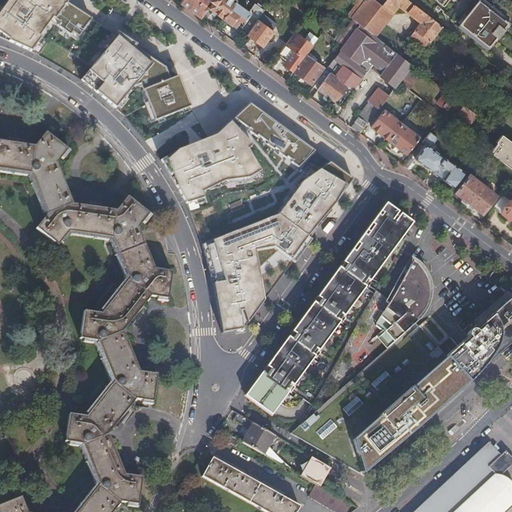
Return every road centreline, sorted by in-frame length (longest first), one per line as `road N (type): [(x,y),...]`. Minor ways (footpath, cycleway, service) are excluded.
road 1 (residential): [(0,54),(42,71),(91,106),(169,198),(199,282),(211,373)]
road 2 (residential): [(377,175),(355,147),(154,0)]
road 3 (residential): [(377,175),(229,382)]
road 4 (secondary): [(511,396),(383,511)]
road 5 (residential): [(511,263),(377,175)]
road 6 (motorway): [(511,414),(400,511)]
